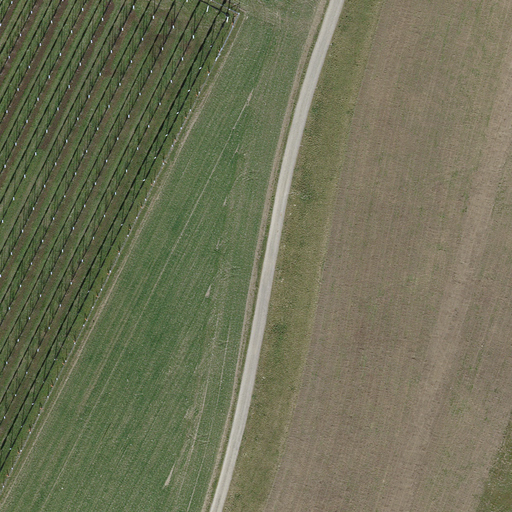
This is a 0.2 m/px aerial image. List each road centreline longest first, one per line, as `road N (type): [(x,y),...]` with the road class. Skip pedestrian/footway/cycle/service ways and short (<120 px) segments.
road 1 (motorway): [(511,196),(0,366)]
road 2 (track): [(212,511),(334,0)]
road 3 (motorway): [(39,511),(262,448),(511,353)]
